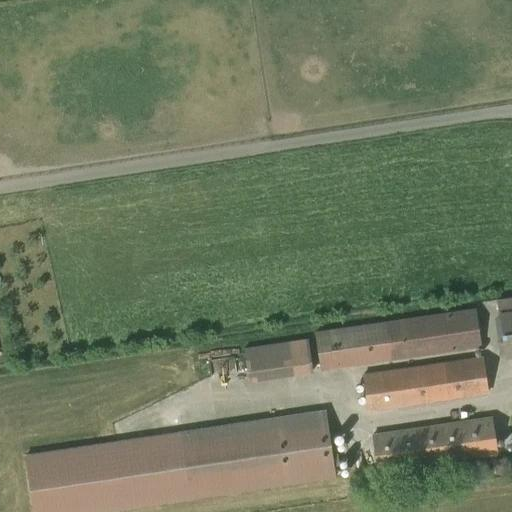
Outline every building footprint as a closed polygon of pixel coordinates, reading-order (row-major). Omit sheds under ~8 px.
[(511,299),(497,302),(505,358),(511,357),(511,299)] [(474,310),(314,333),(319,371),(480,347),(474,310)] [(312,370),(307,338),(290,341),(294,373),(312,370)] [(481,358),(363,376),(367,411),(486,394),(481,358)] [(327,410),(20,454),(28,511),(99,511),(336,478),(327,410)] [(490,416),(372,434),(377,471),(496,453),(490,416)]
